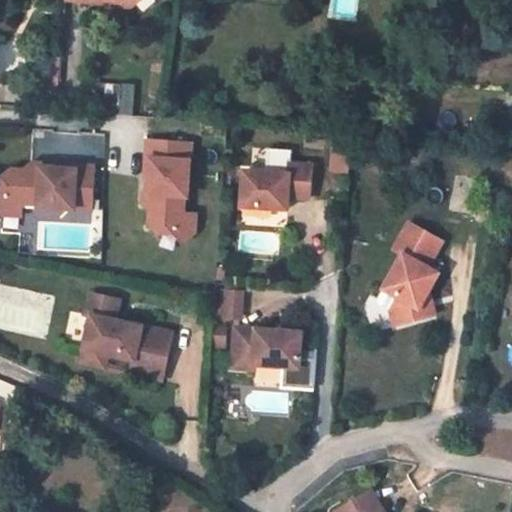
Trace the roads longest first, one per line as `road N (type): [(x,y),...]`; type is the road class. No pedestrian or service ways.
road 1 (unknown): [(274,504),(290,454),(335,400),(439,356),(451,331),(463,231)]
road 2 (track): [(0,361),(158,445)]
road 3 (residential): [(406,433),(337,455),(274,504)]
road 4 (residential): [(158,445),(274,504)]
